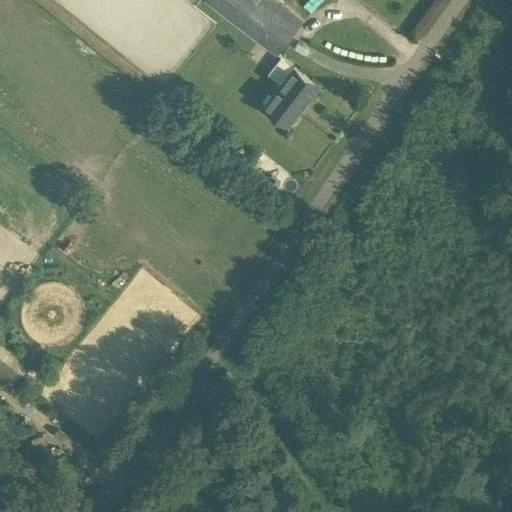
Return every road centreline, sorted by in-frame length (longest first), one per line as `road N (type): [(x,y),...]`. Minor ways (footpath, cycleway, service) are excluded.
road 1 (unclassified): [(90,511),(461,0)]
road 2 (track): [(336,511),(254,382),(218,342)]
